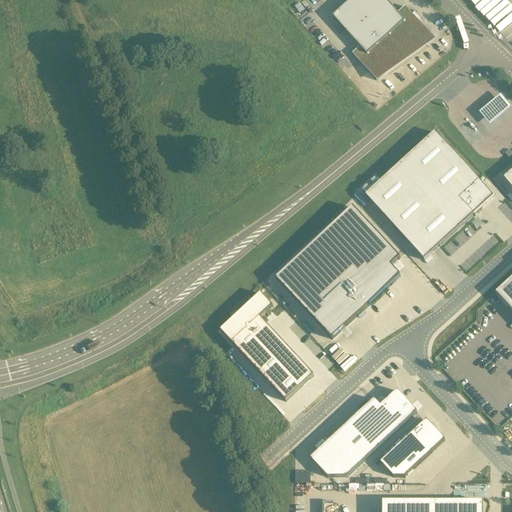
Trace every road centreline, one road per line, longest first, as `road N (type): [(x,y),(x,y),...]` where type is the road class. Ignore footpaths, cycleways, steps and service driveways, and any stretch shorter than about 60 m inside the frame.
road 1 (unclassified): [(193,283),(485,45)]
road 2 (unclassified): [(0,392),(102,355),(169,312),(193,283)]
road 3 (unclassified): [(193,283),(103,334),(0,371)]
road 4 (unclassified): [(262,463),(383,352),(413,345)]
road 5 (unclassified): [(413,345),(420,367),(511,465)]
road 6 (unclassified): [(511,249),(413,345)]
